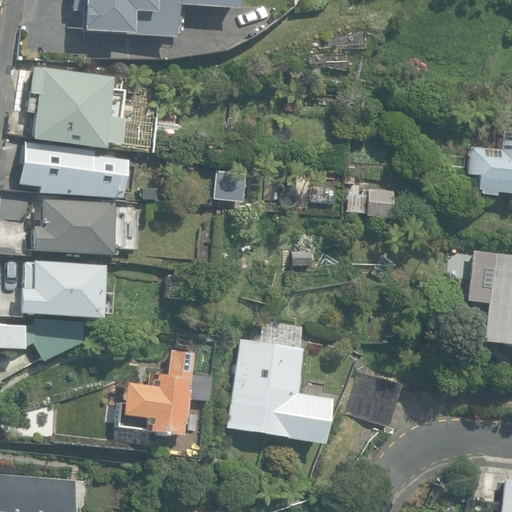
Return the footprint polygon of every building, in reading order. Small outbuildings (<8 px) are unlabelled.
[(76,33),(170,39),(170,35),(177,35),(179,6),(233,9),(233,0),(69,0),(69,11),(78,12),(76,33)] [(28,140),(96,150),(97,144),(114,147),(117,121),(100,118),(106,80),(31,69),(28,88),(11,86),(4,134),(24,137),(27,116),(31,116),(28,140)] [(492,192),(511,194),(511,113),(511,114),(507,152),(468,148),(465,175),(476,177),(475,190),(477,190),(477,194),(492,196),(492,192)] [(13,184),(103,197),(103,195),(113,196),(118,165),(108,164),(109,160),(18,146),(13,184)] [(150,169),(165,172),(168,157),(152,155),(150,169)] [(362,217),(388,219),(390,191),(365,189),(362,217)] [(25,251),(104,257),(107,205),(38,200),(37,202),(31,202),(29,228),(27,228),(25,251)] [(202,228),(213,230),(217,215),(205,212),(202,228)] [(480,342),(511,346),(511,256),(468,251),(461,301),(486,305),(480,342)] [(16,314),(93,320),(97,268),(21,261),(19,288),(17,288),(16,314)] [(353,278),(365,279),(367,263),(355,261),(353,278)] [(163,297),(180,298),(181,276),(165,275),(163,297)] [(29,343),(38,362),(78,343),(79,323),(32,319),(31,325),(19,326),(0,324),(0,348),(17,350),(29,343)] [(223,428),(316,444),(324,400),(290,394),(297,350),(237,340),(230,380),(223,428)] [(141,432),(179,437),(190,354),(168,351),(164,375),(145,373),(144,386),(121,383),(118,404),(116,403),(113,426),(141,430),(141,432)] [(348,415),(386,427),(399,384),(361,372),(348,415)] [(0,511),(70,511),(73,481),(0,475),(0,511)] [(511,511),(511,479),(499,478),(496,511),(511,511)]
